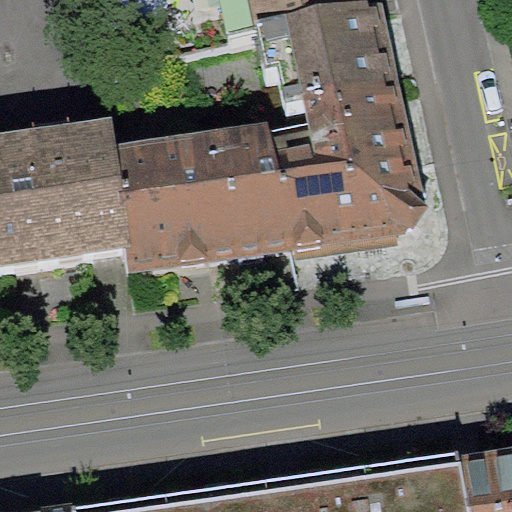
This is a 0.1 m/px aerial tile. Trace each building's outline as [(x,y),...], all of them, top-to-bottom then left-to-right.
[(256,45),(361,22),(356,0),(89,0),(100,79),(256,45)] [(266,148),(289,251),(320,246),(400,235),(413,216),(377,47),(371,20),(361,22),(256,45),(265,86),(277,84),(286,123),(306,119),(310,140),(266,148)] [(110,147),(0,163),(0,276),(126,259),(115,185),(110,147)] [(237,258),(238,265),(262,262),(261,255),(289,251),(266,148),(217,156),(219,170),(196,174),(208,262),(222,260),(237,258)] [(115,185),(126,259),(128,274),(146,271),(208,262),(196,174),(194,159),(137,167),(139,182),(115,185)] [(463,511),(457,478),(455,469),(331,487),(264,497),(265,511),(463,511)] [(511,511),(511,469),(475,476),(457,478),(463,511),(511,511)] [(265,511),(264,497),(156,511),(265,511)]
